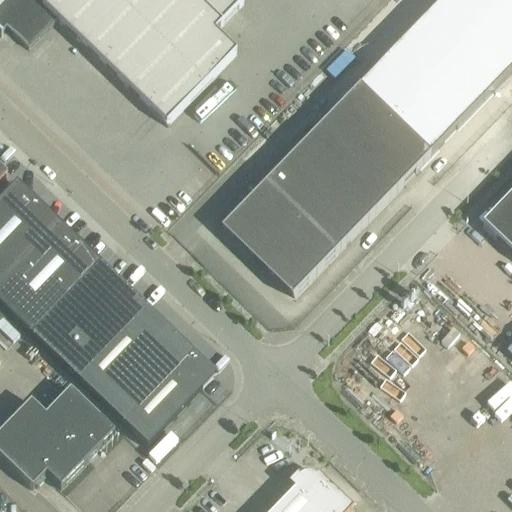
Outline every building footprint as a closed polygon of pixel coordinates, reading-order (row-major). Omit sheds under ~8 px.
[(57,24),(167,130),(167,129),(235,58),(214,37),(243,7),(235,0),(0,0),(0,39),(1,40),(2,38),(1,37),(6,32),(28,54),(57,24)] [(511,0),(448,0),(361,91),(431,158),(511,74),(511,0)] [(361,91),(223,232),(293,300),(431,158),(361,91)] [(17,189),(0,206),(0,311),(146,452),(215,380),(17,189)] [(511,199),(482,231),(511,260),(511,199)] [(0,437),(0,462),(32,493),(46,479),(60,493),(114,437),(70,395),(45,420),(31,406),(0,437)] [(317,480),(315,482),(312,480),(309,479),(305,479),(302,480),(299,482),(297,481),(298,480),(297,479),(287,489),(288,490),(289,490),(294,495),(277,511),(352,511),(317,479),(317,480)]
